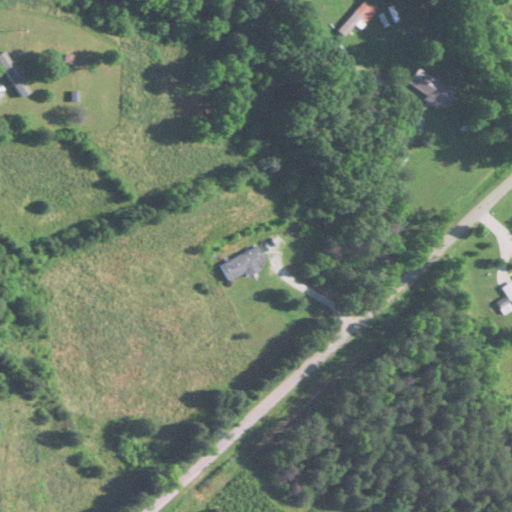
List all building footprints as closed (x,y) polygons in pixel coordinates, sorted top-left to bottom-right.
[(335,30),(344,39),(371,12),(362,3),(335,30)] [(6,65),(6,99),(23,99),(23,65),(6,65)] [(452,96),(417,69),(406,84),(440,111),(452,96)] [(226,283),(264,264),(255,248),(217,267),(226,283)] [(508,302),(511,299),(511,282),(500,288),(508,302)]
